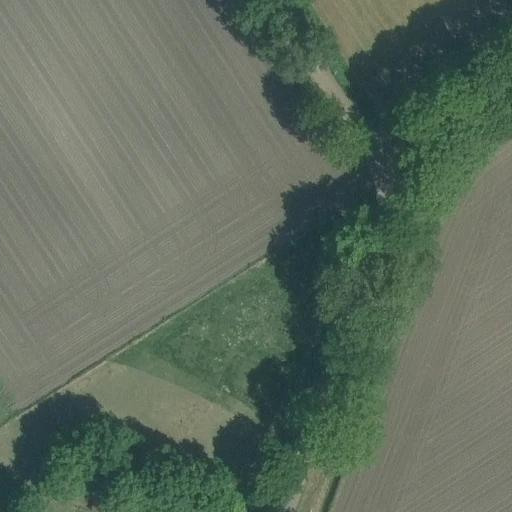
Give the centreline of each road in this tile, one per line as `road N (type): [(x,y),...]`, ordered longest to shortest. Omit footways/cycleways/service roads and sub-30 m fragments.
road 1 (unclassified): [(282,511),(405,184),(445,129),(511,76)]
road 2 (track): [(405,184),(367,156),(266,0)]
